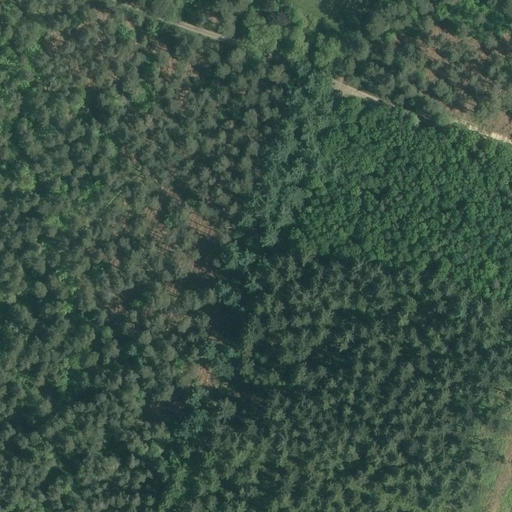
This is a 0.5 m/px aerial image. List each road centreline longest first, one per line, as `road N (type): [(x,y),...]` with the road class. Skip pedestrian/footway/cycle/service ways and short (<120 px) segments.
road 1 (track): [(175,511),(346,99)]
road 2 (track): [(235,14),(204,98),(158,171),(0,315)]
road 3 (track): [(346,99),(127,0)]
road 4 (track): [(511,157),(346,99)]
